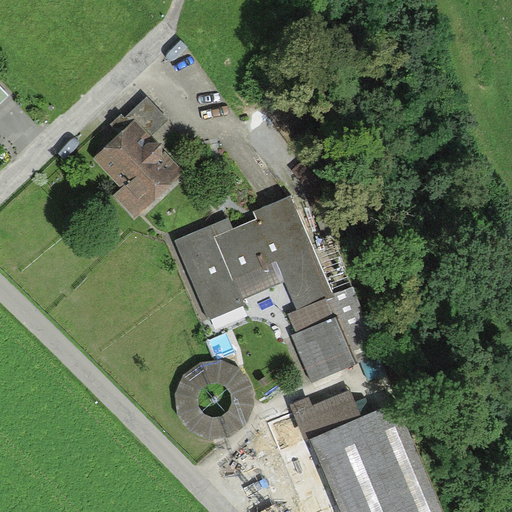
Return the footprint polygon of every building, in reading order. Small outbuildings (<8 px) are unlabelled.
[(0,87),(0,104),(8,97),(0,87)] [(109,120),(118,131),(135,116),(151,134),(171,115),(149,92),(127,113),(122,108),(109,120)] [(135,116),(118,131),(94,153),(122,185),(114,192),(133,213),(183,168),(163,145),(162,136),(153,136),(151,134),(135,116)] [(335,291),(292,191),(254,207),(257,215),(234,224),(230,214),(175,238),(209,318),(247,302),(244,296),(283,279),(295,308),(335,291)] [(286,311),(314,379),(359,360),(366,376),(387,367),(352,284),(335,291),(295,308),(286,311)] [(176,391),(178,411),(190,429),(210,435),(231,432),(246,420),(254,401),(253,382),(240,365),(221,356),(202,359),(182,371),(176,391)] [(447,511),(398,394),(362,409),(353,386),(312,403),(309,395),(293,401),(307,436),(282,446),(309,511),(447,511)]
